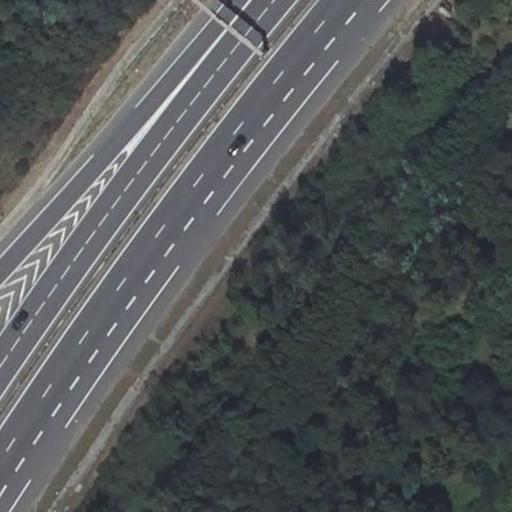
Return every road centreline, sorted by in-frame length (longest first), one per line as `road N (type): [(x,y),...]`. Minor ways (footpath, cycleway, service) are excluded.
road 1 (motorway): [(0,457),(228,135),(339,0)]
road 2 (motorway): [(275,0),(84,243),(0,367)]
road 3 (trunk): [(261,0),(213,28),(0,265)]
